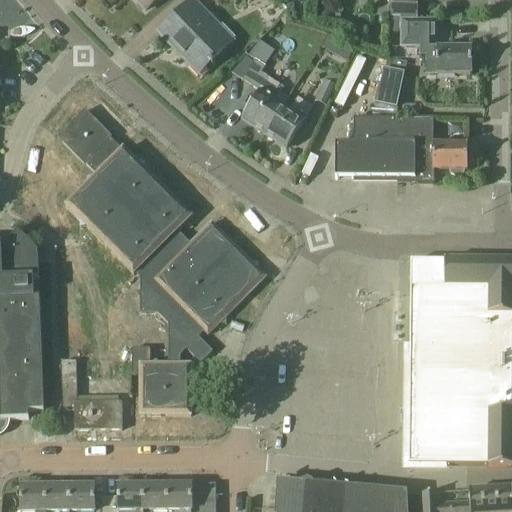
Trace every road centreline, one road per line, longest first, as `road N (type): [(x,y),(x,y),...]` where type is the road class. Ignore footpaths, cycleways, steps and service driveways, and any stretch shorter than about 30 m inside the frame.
road 1 (residential): [(237,460),(397,474),(398,248)]
road 2 (residential): [(322,233),(179,137),(87,55)]
road 3 (residential): [(322,233),(250,361),(237,460)]
road 4 (residential): [(502,0),(501,245)]
road 5 (residential): [(0,461),(237,460)]
road 6 (residential): [(0,198),(18,127),(87,55)]
